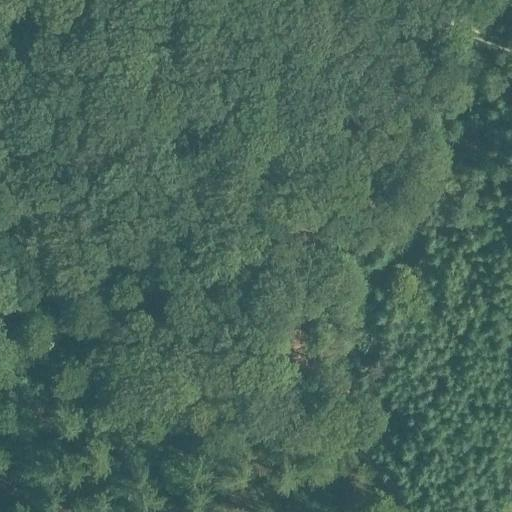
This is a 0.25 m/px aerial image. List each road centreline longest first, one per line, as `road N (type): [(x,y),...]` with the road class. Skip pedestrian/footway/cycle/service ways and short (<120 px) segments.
road 1 (track): [(280,0),(284,116),(241,219),(236,287),(247,328),(274,364),(410,511)]
road 2 (track): [(511,51),(378,0)]
